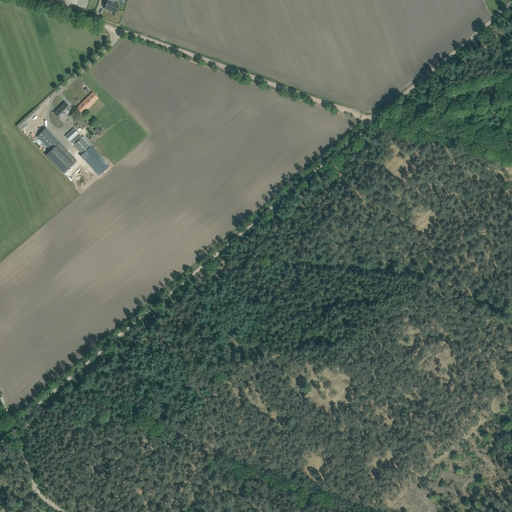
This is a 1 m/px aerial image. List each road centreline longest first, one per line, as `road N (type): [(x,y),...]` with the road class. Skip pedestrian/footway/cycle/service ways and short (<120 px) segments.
road 1 (track): [(10,426),(375,117)]
road 2 (track): [(375,117),(141,38)]
road 3 (track): [(375,117),(511,2)]
road 4 (track): [(511,86),(390,119)]
road 5 (track): [(390,119),(511,149)]
